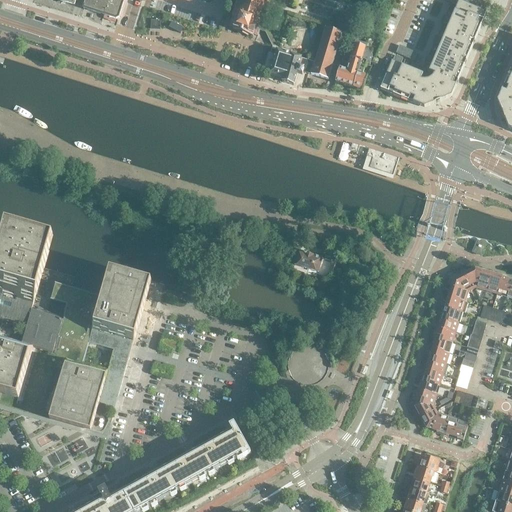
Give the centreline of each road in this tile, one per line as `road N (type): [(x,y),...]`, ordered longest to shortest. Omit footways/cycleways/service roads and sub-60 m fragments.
road 1 (secondary): [(114,63),(218,102),(370,133),(455,165)]
road 2 (secondary): [(462,135),(271,97),(119,50)]
road 3 (residential): [(281,382),(46,511)]
road 4 (tertiary): [(346,448),(378,388),(421,266)]
road 5 (tertiary): [(421,266),(365,397),(327,432)]
road 6 (tertiary): [(511,14),(462,135)]
road 7 (unclassified): [(281,382),(252,333),(189,315)]
